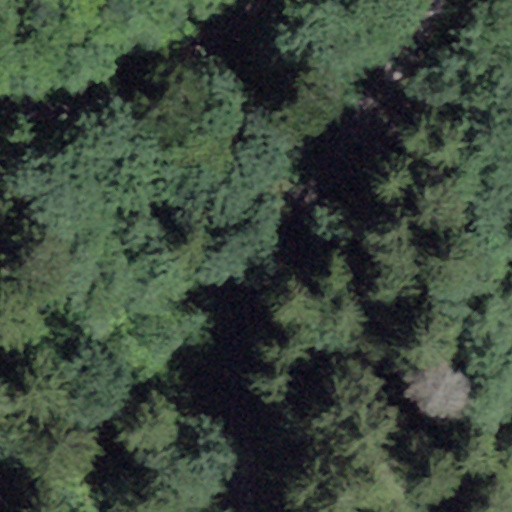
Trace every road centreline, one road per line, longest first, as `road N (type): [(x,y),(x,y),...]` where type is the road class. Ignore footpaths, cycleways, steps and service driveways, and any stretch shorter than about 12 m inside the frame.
road 1 (track): [(416,0),(385,73),(256,281),(249,511)]
road 2 (track): [(0,97),(76,108),(276,0)]
